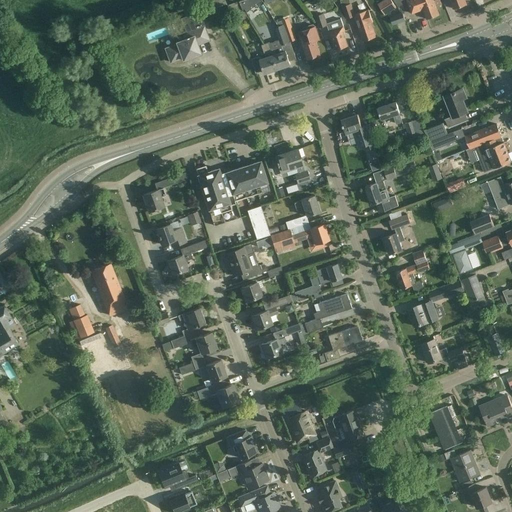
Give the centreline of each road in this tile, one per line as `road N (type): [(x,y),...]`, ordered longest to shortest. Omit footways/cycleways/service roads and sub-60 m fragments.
road 1 (residential): [(163,293),(123,182),(197,146),(318,108)]
road 2 (residential): [(258,110),(257,98),(274,89),(479,17)]
road 3 (residential): [(388,342),(318,108)]
road 4 (residential): [(318,108),(492,51)]
road 5 (residential): [(511,358),(411,397),(388,342)]
road 6 (secondary): [(120,157),(62,176),(3,241)]
road 7 (secondary): [(120,157),(258,110)]
road 8 (secondary): [(3,241),(120,157)]
road 9 (residential): [(388,342),(255,390)]
road 10 (residential): [(305,511),(255,390)]
